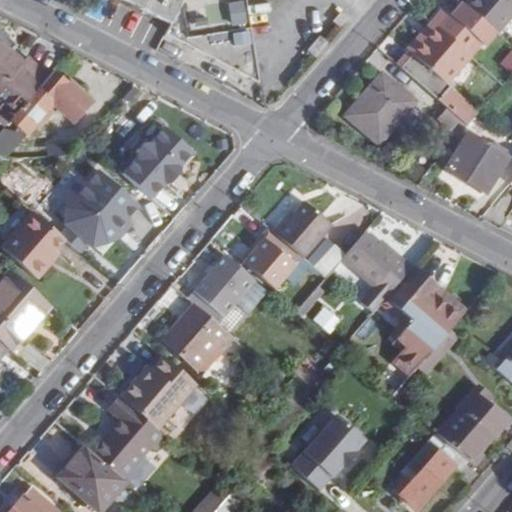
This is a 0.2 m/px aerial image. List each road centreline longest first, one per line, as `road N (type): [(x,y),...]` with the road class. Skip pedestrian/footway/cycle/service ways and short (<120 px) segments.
road 1 (residential): [(273,135),(0,453)]
road 2 (residential): [(273,135),(13,0)]
road 3 (residential): [(511,258),(273,135)]
road 4 (residential): [(390,0),(273,135)]
